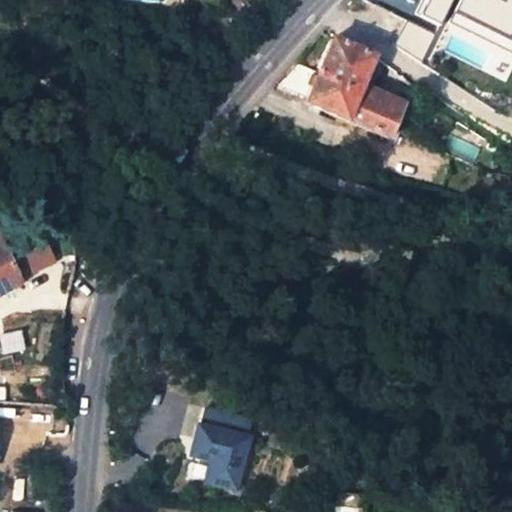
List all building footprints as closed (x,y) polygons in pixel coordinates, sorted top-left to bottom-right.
[(446,0),(403,0),(401,3),(432,23),(446,0)] [(331,38),(303,102),(388,139),(400,111),(356,92),(359,84),(372,55),(331,38)] [(400,111),(404,104),(359,84),(356,92),(400,111)] [(15,259),(25,279),(53,265),(40,237),(11,251),(15,259)] [(0,294),(18,283),(8,263),(5,254),(0,243),(0,294)] [(15,259),(11,251),(5,254),(8,263),(15,259)] [(251,420),(203,409),(198,426),(247,437),(251,420)] [(247,437),(198,426),(189,455),(209,461),(204,481),(233,490),(247,437)] [(323,445),(269,427),(263,447),(317,463),(323,445)] [(322,477),(321,487),(333,489),(335,478),(322,477)] [(334,505),(357,508),(358,496),(336,493),(334,505)]
